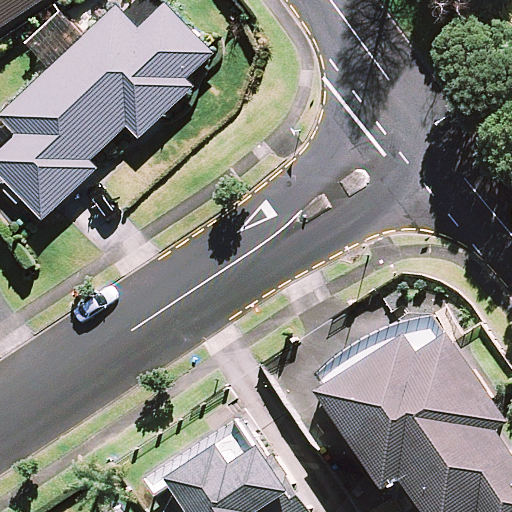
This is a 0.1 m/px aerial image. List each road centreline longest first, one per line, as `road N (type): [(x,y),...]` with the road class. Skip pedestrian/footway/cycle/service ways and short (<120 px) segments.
road 1 (residential): [(426,135),(0,422)]
road 2 (tertiary): [(426,135),(328,0)]
road 3 (residential): [(511,233),(426,135)]
